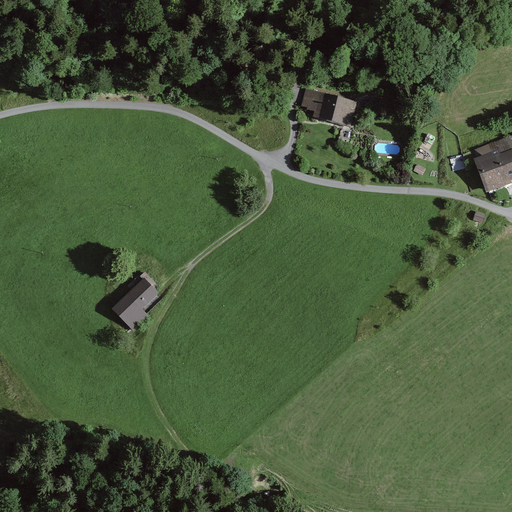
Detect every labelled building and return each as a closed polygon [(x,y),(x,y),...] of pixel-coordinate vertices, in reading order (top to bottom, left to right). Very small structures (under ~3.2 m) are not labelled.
[(357,103),(305,89),(301,107),(307,109),(307,111),(314,113),(313,119),(350,129),(357,103)] [(511,180),(511,136),(511,137),(475,151),(478,159),(474,160),(487,194),(511,185),(511,181),(511,180)] [(418,165),(414,171),(422,175),(426,169),(418,165)] [(476,213),(474,221),(483,224),(486,216),(476,213)] [(143,281),(114,311),(133,329),(144,318),(140,314),(158,295),(143,281)]
